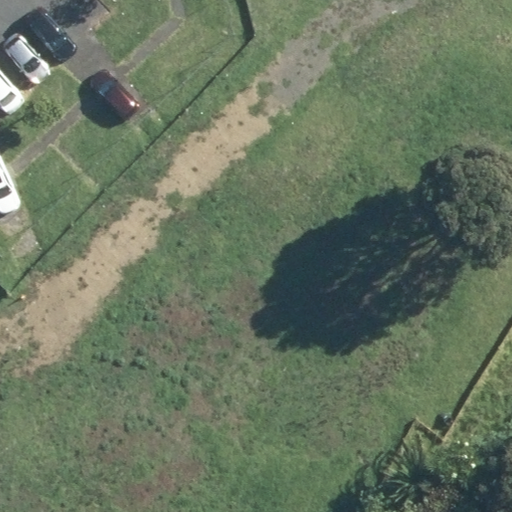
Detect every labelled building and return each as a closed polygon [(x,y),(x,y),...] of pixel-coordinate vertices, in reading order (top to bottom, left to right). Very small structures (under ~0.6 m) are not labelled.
[(391,0),(297,0),(305,26),(391,0)] [(359,142),(291,226),(439,347),(508,263),(359,142)] [(381,329),(311,263),(284,292),(354,358),(381,329)] [(231,307),(137,271),(98,370),(266,436),(305,336),(274,324),(280,307),(237,290),(231,307)] [(203,447),(132,408),(111,446),(182,485),(203,447)]
